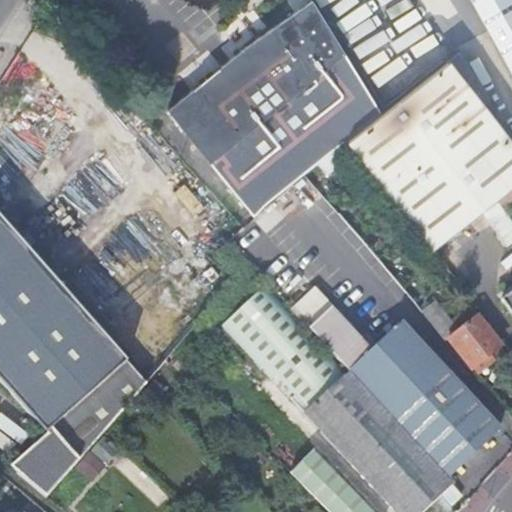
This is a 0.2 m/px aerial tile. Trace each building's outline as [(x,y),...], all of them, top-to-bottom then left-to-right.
[(53,0),(52,2),(51,4),(61,10),(66,0),(53,0)] [(511,0),(474,0),(490,28),(511,11),(511,0)] [(365,90),(311,1),(245,48),(240,52),(214,71),(217,75),(199,88),(196,85),(165,108),(256,214),(264,205),(379,112),(365,90)] [(511,11),(490,28),(511,66),(511,11)] [(436,33),(365,90),(379,112),(380,113),(387,107),(433,72),(454,56),(436,33)] [(499,221),(508,214),(506,212),(505,212),(497,200),(511,187),(511,146),(482,107),(489,102),(477,83),(458,54),(347,142),(434,248),(488,207),(499,221)] [(75,467),(108,429),(128,405),(142,389),(146,385),(147,383),(126,360),(54,278),(0,217),(0,381),(44,432),(5,465),(47,501),(75,467)] [(511,318),(511,293),(500,302),(511,318)] [(429,309),(423,315),(446,343),(447,342),(471,371),(484,360),(499,348),(475,319),(461,331),(454,322),(446,329),(429,309)] [(446,479),(459,467),(499,430),(400,325),(361,360),(348,372),(446,479)] [(446,479),(348,372),(317,402),(303,387),(290,400),(394,511),(419,511),(450,483),(446,479)] [(371,511),(313,450),(289,475),(327,511),(371,511)]
